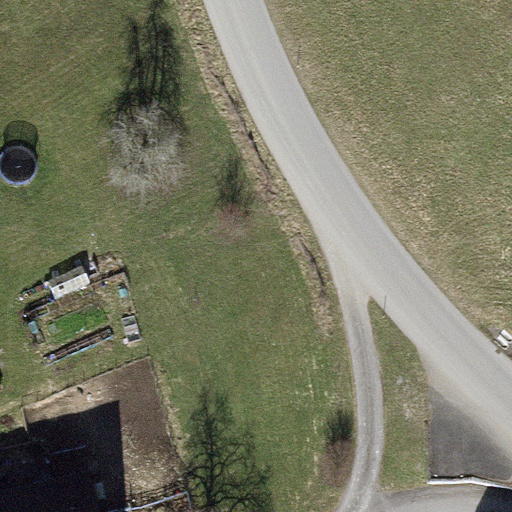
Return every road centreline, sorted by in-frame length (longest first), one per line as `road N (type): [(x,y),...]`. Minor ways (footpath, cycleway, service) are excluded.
road 1 (tertiary): [(229,0),(348,239),(511,404)]
road 2 (track): [(346,511),(370,415),(348,239)]
